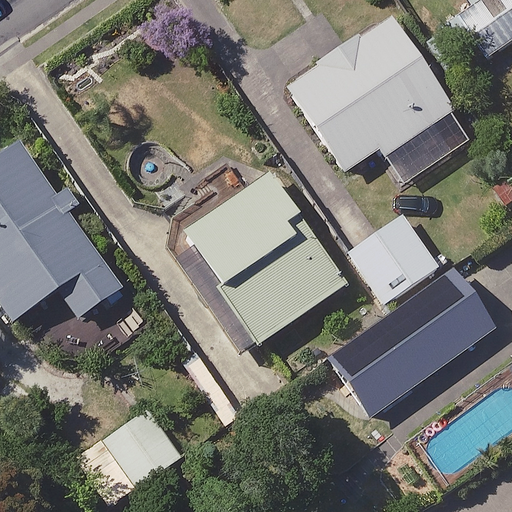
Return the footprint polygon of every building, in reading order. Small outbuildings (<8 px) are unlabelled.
[(511,46),(511,0),(488,0),(458,23),(489,64),(511,46)] [(378,155),(404,194),(450,164),(428,132),(450,117),(387,24),(284,93),(342,179),(378,155)] [(115,297),(10,149),(0,156),(0,316),(9,329),(54,297),(74,326),(115,297)] [(343,293),(269,181),(179,241),(253,353),(343,293)] [(435,274),(400,222),(348,257),(382,309),(435,274)] [(475,336),(438,284),(331,358),(368,411),(475,336)] [(110,511),(170,476),(137,423),(72,463),(101,511),(110,511)]
